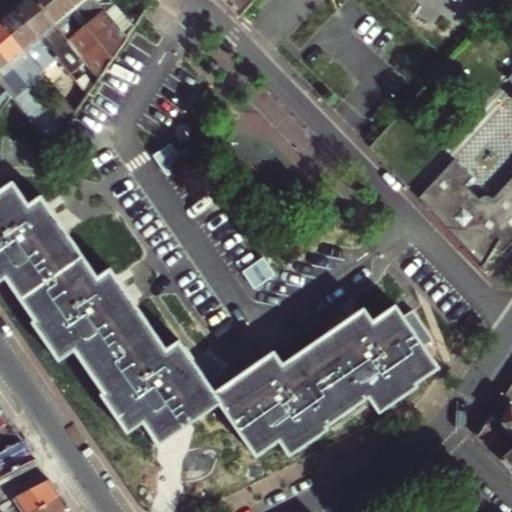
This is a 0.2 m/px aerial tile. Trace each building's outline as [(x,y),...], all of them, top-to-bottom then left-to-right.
[(75,43),(38,0),(23,0),(17,6),(63,61),(67,58),(64,54),(75,43)] [(38,0),(75,43),(79,48),(101,74),(127,37),(129,35),(98,0),(38,0)] [(228,0),(242,15),(255,0),(228,0)] [(17,6),(1,19),(37,62),(42,57),(50,67),(54,63),(63,73),(61,75),(68,83),(62,92),(78,110),(89,92),(80,81),(63,61),(17,6)] [(37,62),(1,19),(0,19),(0,49),(67,129),(78,110),(62,92),(37,62)] [(79,48),(75,43),(64,54),(67,58),(79,48)] [(67,129),(0,49),(0,80),(8,90),(13,96),(55,148),(67,129)] [(89,75),(80,81),(89,92),(96,83),(89,75)] [(511,183),(493,203),(490,200),(485,199),(480,200),(477,202),(462,190),(473,179),(453,161),(420,197),(485,265),(496,246),(503,252),(511,242),(511,75),(509,79),(511,81),(511,99),(511,100),(511,183)] [(13,96),(8,90),(0,97),(0,103),(2,101),(6,105),(13,96)] [(167,351),(143,317),(111,271),(99,279),(42,197),(30,205),(14,182),(0,191),(0,280),(7,276),(63,358),(78,347),(108,390),(105,392),(131,430),(146,420),(163,443),(224,401),(259,453),(281,439),(293,454),(330,429),(328,425),(372,396),(381,412),(420,386),(418,383),(441,367),(427,347),(437,340),(417,312),(416,309),(406,316),(399,305),(376,321),(367,309),(285,365),(276,353),(216,395),(179,343),(167,351)] [(511,388),(480,437),(502,459),(511,449),(511,388)] [(0,428),(12,422),(0,405),(0,428)] [(0,453),(24,441),(12,422),(0,428),(0,453)] [(0,453),(0,478),(7,474),(36,458),(24,441),(0,453)] [(511,449),(502,459),(511,468),(511,449)] [(0,505),(14,498),(16,500),(51,480),(36,458),(7,474),(0,478),(0,505)] [(0,505),(0,511),(37,511),(63,497),(51,480),(16,500),(14,498),(0,505)] [(72,511),(63,497),(37,511),(72,511)]
